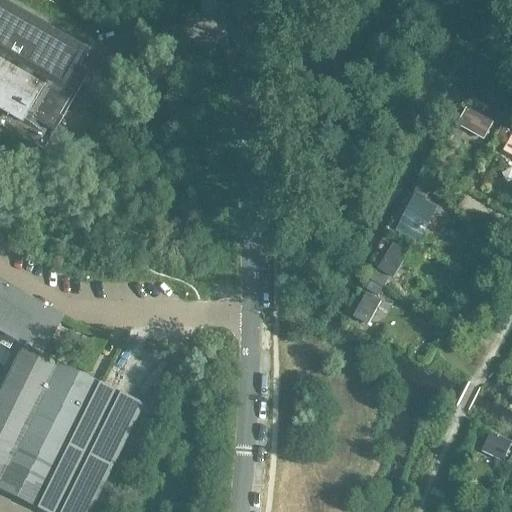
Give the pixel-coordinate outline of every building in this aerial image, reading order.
[(77,71),(88,53),(0,2),(0,128),(43,153),(87,77),(77,71)] [(494,122),(467,107),(457,124),(484,139),(494,122)] [(509,127),(504,125),(497,138),(502,141),(509,127)] [(418,185),(414,193),(425,199),(429,191),(418,185)] [(438,207),(414,194),(395,231),(419,243),(438,207)] [(378,268),(393,277),(409,252),(394,242),(378,268)] [(384,287),(389,278),(373,269),(368,278),(384,287)] [(379,295),(384,288),(370,280),(366,288),(379,295)] [(0,491),(41,511),(97,511),(145,406),(56,366),(42,356),(61,320),(0,285),(0,346),(8,351),(14,341),(23,347),(0,392),(0,491)] [(383,300),(367,291),(353,316),(369,325),(383,300)] [(511,443),(511,441),(491,431),(482,452),(503,462),(511,443)]
